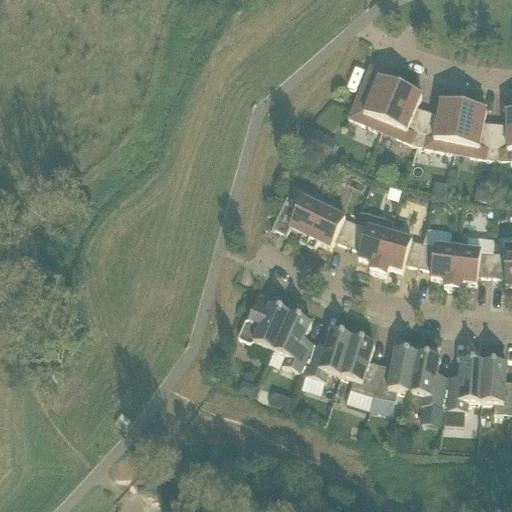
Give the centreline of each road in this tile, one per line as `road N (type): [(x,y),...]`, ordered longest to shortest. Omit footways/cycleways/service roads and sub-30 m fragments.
road 1 (track): [(0,275),(140,147),(182,10),(192,0)]
road 2 (residential): [(268,263),(353,301),(447,329),(511,332)]
road 3 (residential): [(354,29),(423,64),(511,79)]
